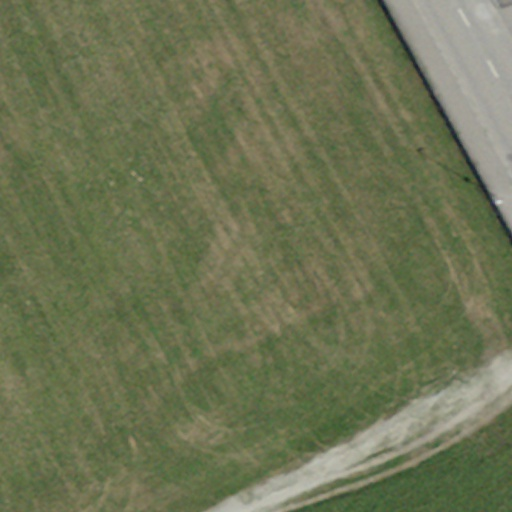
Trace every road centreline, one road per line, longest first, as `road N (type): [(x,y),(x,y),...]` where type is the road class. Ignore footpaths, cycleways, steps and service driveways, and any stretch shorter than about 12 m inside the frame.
road 1 (track): [(511,363),(233,511)]
road 2 (unclassified): [(511,115),(448,0)]
